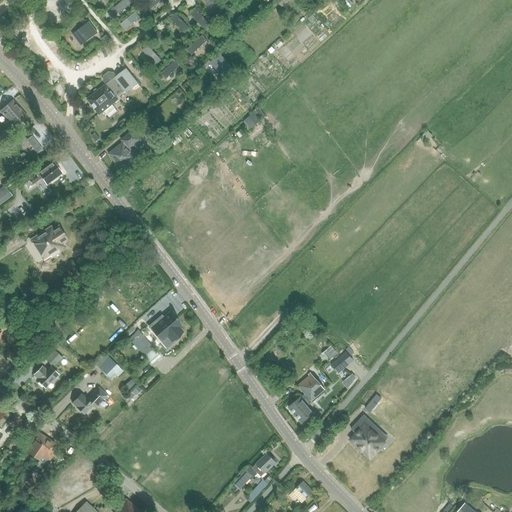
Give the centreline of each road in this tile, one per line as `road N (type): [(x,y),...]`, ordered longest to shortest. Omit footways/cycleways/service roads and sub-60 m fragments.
road 1 (tertiary): [(301,454),(195,304),(0,61)]
road 2 (residential): [(0,392),(160,511)]
